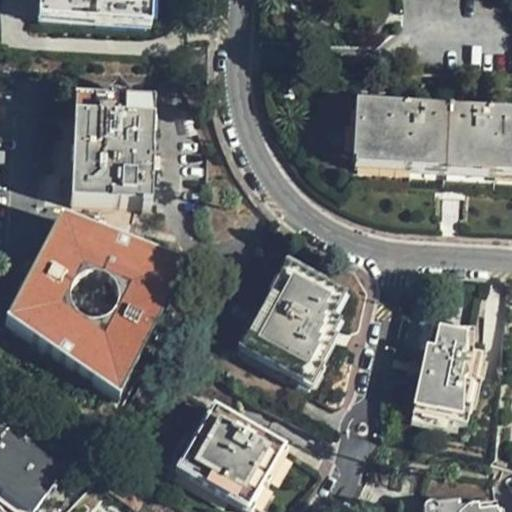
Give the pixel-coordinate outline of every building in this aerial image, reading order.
[(40,0),(39,23),(144,28),(145,0),(40,0)] [(511,82),(482,80),(482,92),(511,93),(511,82)] [(140,161),(142,105),(65,105),(62,213),(144,213),(144,164),(144,162),(140,161)] [(356,192),(511,201),(511,120),(360,113),(358,149),(356,192)] [(100,232),(102,222),(90,218),(87,229),(100,232)] [(0,336),(119,397),(189,266),(51,227),(0,325),(0,336)] [(315,371),(330,343),(323,338),(329,325),(326,324),(338,299),(284,269),(236,359),(308,398),(320,374),(315,371)] [(503,354),(505,322),(485,318),(486,313),(462,308),(461,315),(436,310),(424,363),(444,368),(439,393),(468,398),(471,385),(476,364),(479,348),(503,354)] [(491,368),(476,364),(471,385),(487,388),(491,368)] [(240,511),(249,511),(283,451),(209,411),(174,477),(240,511)] [(36,511),(63,473),(22,444),(25,439),(0,421),(0,482),(4,486),(1,489),(34,511),(36,511)] [(105,471),(94,462),(78,480),(90,489),(93,484),(105,471)] [(134,511),(146,498),(131,489),(105,471),(93,484),(129,511),(134,511)] [(173,511),(146,498),(134,511),(173,511)]
